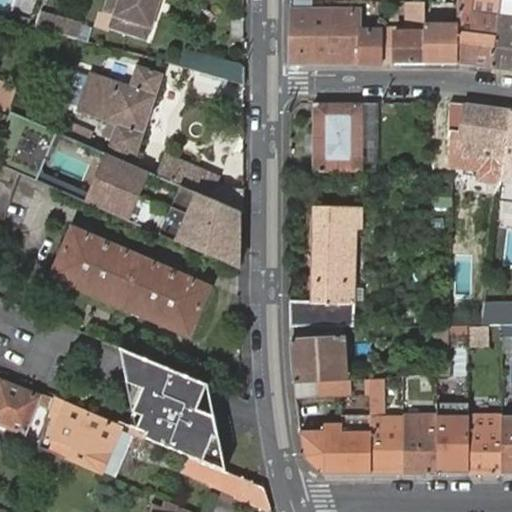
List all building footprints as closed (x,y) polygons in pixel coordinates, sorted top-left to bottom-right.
[(106,0),(102,14),(112,17),(118,0),(106,0)] [(118,0),(112,17),(108,29),(145,43),(159,0),(118,0)] [(455,0),(456,5),(455,27),(454,66),(490,71),(497,18),(472,14),(472,0),(455,0)] [(423,5),(404,5),(404,30),(404,36),(394,35),(393,39),(381,39),(381,66),(423,65),(423,27),(423,5)] [(365,13),(289,14),(289,65),(381,66),(381,39),(366,39),(365,13)] [(79,25),(38,14),(32,28),(75,40),(79,25)] [(511,19),(497,18),(490,71),(511,73),(511,19)] [(455,27),(423,27),(423,65),(454,66),(455,27)] [(404,36),(404,30),(381,30),(381,39),(393,39),(394,35),(404,36)] [(181,69),(242,86),(242,68),(185,54),(181,69)] [(110,145),(106,159),(107,160),(124,167),(127,158),(135,161),(161,78),(134,70),(127,89),(87,77),(85,85),(94,87),(86,116),(77,113),(76,118),(108,128),(104,143),(110,145)] [(0,113),(9,117),(15,88),(0,81),(0,113)] [(85,85),(77,113),(86,116),(94,87),(85,85)] [(376,105),(313,105),(312,174),(375,173),(376,105)] [(438,170),(446,170),(446,160),(448,105),(432,105),(430,163),(439,164),(438,170)] [(448,105),(446,160),(472,162),(473,152),(494,154),(493,164),(494,164),(493,173),(501,174),(508,113),(448,105)] [(511,113),(508,113),(501,174),(501,179),(511,180),(511,113)] [(56,137),(9,117),(0,140),(0,173),(19,181),(238,269),(238,216),(179,190),(169,213),(134,199),(144,175),(124,167),(107,160),(91,198),(87,200),(43,182),(40,177),(56,137)] [(473,152),(472,162),(493,164),(494,154),(473,152)] [(179,190),(238,216),(243,218),(243,196),(217,186),(218,180),(162,158),(154,179),(179,190)] [(0,173),(0,230),(19,181),(0,173)] [(344,329),(355,329),(356,231),(362,231),(362,209),(314,208),(312,302),(290,302),(290,330),(344,329)] [(51,281),(188,336),(206,289),(70,235),(51,281)] [(500,328),(511,327),(511,282),(509,282),(505,317),(485,317),(484,328),(500,328)] [(450,316),(450,329),(470,328),(484,328),(485,317),(450,316)] [(450,336),(470,337),(470,328),(450,329),(450,336)] [(345,383),(344,329),(290,330),(295,385),(345,383)] [(208,387),(118,350),(120,359),(125,383),(142,389),(133,414),(140,418),(135,431),(145,435),(144,440),(230,475),(216,421),(199,413),(205,395),(208,387)] [(47,410),(50,402),(37,397),(36,400),(0,386),(0,385),(1,382),(0,381),(0,427),(23,435),(34,406),(47,410)] [(384,381),(371,382),(370,398),(383,398),(384,381)] [(345,383),(295,385),(296,401),(350,398),(350,383),(345,383)] [(370,434),(370,477),(403,477),(403,421),(385,421),(385,405),(384,404),(383,398),(370,398),(370,434)] [(435,417),(435,477),(469,477),(469,417),(470,402),(435,402),(435,417)] [(47,453),(99,475),(117,429),(67,408),(47,453)] [(403,421),(403,477),(435,477),(435,417),(403,416),(403,421)] [(469,417),(469,477),(501,477),(501,418),(469,417)] [(511,417),(501,418),(501,477),(511,477),(511,417)] [(322,477),(370,477),(370,434),(342,434),(342,426),(320,427),(320,434),(300,435),(304,461),(322,477)] [(258,507),(248,483),(241,480),(235,496),(258,507)] [(270,511),(271,511),(263,489),(248,483),(258,507),(270,511)]
